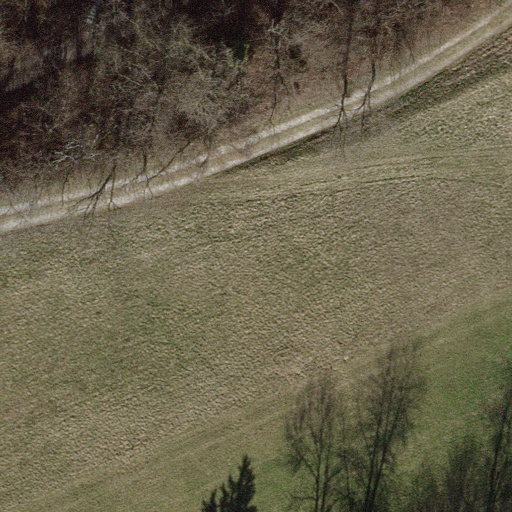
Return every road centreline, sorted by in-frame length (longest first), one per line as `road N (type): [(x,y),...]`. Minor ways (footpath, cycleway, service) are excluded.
road 1 (track): [(511,7),(459,45),(275,140),(0,214)]
road 2 (track): [(0,76),(147,0)]
